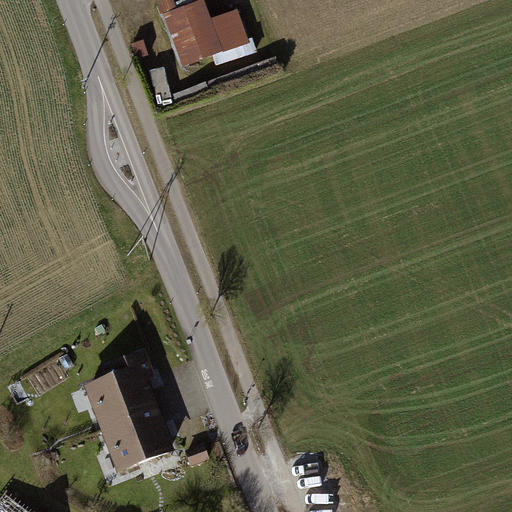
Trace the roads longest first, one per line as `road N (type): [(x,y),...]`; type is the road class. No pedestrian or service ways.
road 1 (tertiary): [(266,511),(157,228)]
road 2 (tertiary): [(96,67),(102,166),(157,228)]
road 3 (tertiary): [(157,228),(96,67)]
